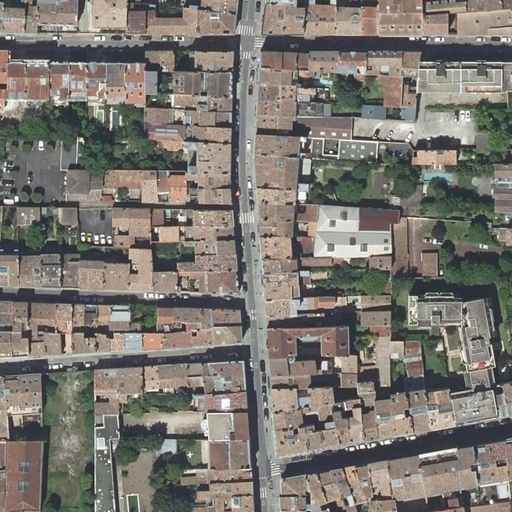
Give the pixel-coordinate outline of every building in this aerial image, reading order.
[(16,33),(24,33),(26,0),(22,0),(22,3),(22,8),(9,7),(10,3),(11,3),(12,2),(12,0),(4,0),(2,33),(16,33)] [(33,33),(37,33),(38,24),(38,10),(37,9),(37,0),(26,0),(24,33),(33,33)] [(57,24),(57,0),(37,0),(37,9),(38,10),(38,24),(57,24)] [(57,0),(57,24),(63,24),(77,25),(77,16),(77,0),(57,0)] [(126,27),(127,2),(127,0),(90,0),(91,2),(88,2),(88,10),(92,10),(92,12),(93,12),(93,26),(104,26),(107,26),(126,27)] [(237,0),(201,0),(201,6),(190,5),(189,8),(197,9),(236,13),(237,0)] [(328,34),(336,34),(336,5),(335,0),(330,0),(331,5),(315,4),(315,0),(306,0),(306,1),(305,7),(303,22),(303,34),(328,34)] [(336,5),(336,34),(350,34),(361,34),(361,6),(361,0),(335,0),(336,5)] [(361,0),(361,6),(361,34),(367,34),(377,34),(377,0),(361,0)] [(421,0),(377,0),(377,34),(404,34),(424,34),(422,15),(421,2),(421,0)] [(464,0),(446,0),(421,2),(422,15),(447,13),(458,12),(465,11),(464,0)] [(502,9),(500,0),(464,0),(465,11),(490,10),(502,9)] [(511,0),(500,0),(502,9),(511,8),(511,9),(511,0)] [(145,4),(140,3),(134,2),(127,2),(126,27),(126,33),(136,33),(145,33),(145,17),(153,17),(155,17),(155,7),(155,4),(153,4),(145,4)] [(263,34),(284,34),(285,4),(266,3),(263,26),(262,33),(263,34)] [(296,34),(303,34),(303,22),(305,7),(295,7),(296,4),(285,4),(284,34),(296,34)] [(189,8),(183,7),(183,17),(155,17),(153,17),(145,17),(145,33),(185,33),(197,33),(197,9),(189,8)] [(458,12),(458,34),(472,34),(490,34),(490,29),(511,27),(511,9),(511,8),(502,9),(490,10),(465,11),(458,12)] [(235,21),(236,13),(197,9),(197,33),(233,34),(234,33),(235,21)] [(437,34),(447,34),(447,13),(422,15),(424,34),(437,34)] [(139,50),(135,50),(135,61),(145,62),(145,50),(139,50)] [(151,50),(145,50),(145,62),(145,71),(151,71),(154,71),(153,68),(151,68),(151,65),(160,65),(160,51),(151,50)] [(166,51),(160,51),(160,65),(168,65),(168,68),(166,68),(166,71),(168,71),(174,72),(174,50),(166,51)] [(232,51),(189,51),(189,56),(196,56),(195,66),(189,66),(189,72),(233,72),(233,60),(233,52),(232,51)] [(309,70),(309,51),(309,53),(260,51),(259,61),(259,67),(258,67),(258,68),(297,70),(309,70)] [(320,51),(309,51),(309,70),(314,70),(337,72),(338,51),(320,51)] [(350,51),(338,51),(337,72),(345,73),(356,73),(355,76),(355,77),(358,79),(363,79),(366,77),(366,73),(365,73),(366,51),(350,51)] [(382,51),(366,51),(365,73),(366,73),(379,74),(380,69),(382,70),(386,70),(388,69),(388,75),(400,75),(401,51),(382,51)] [(404,51),(401,51),(400,75),(402,75),(417,76),(418,64),(418,61),(420,52),(404,51)] [(0,110),(3,111),(3,101),(6,101),(6,98),(25,98),(25,61),(8,61),(8,81),(8,88),(0,87),(0,110)] [(25,61),(25,98),(48,98),(48,95),(49,61),(25,61)] [(64,61),(49,61),(48,95),(53,95),(56,95),(60,95),(59,100),(68,100),(68,95),(69,61),(64,61)] [(74,61),(69,61),(68,95),(68,100),(87,99),(87,95),(87,92),(87,61),(74,61)] [(98,98),(106,97),(107,61),(101,61),(87,61),(87,92),(87,95),(89,95),(98,95),(98,98)] [(107,61),(106,97),(114,97),(115,95),(124,95),(126,95),(126,61),(112,61),(107,61)] [(126,95),(126,102),(137,102),(137,104),(137,105),(145,105),(145,93),(157,94),(157,71),(154,71),(151,71),(145,71),(145,62),(135,61),(131,61),(126,61),(126,95)] [(418,64),(417,76),(416,92),(507,92),(507,91),(511,90),(511,61),(418,61),(418,64)] [(297,70),(258,68),(258,83),(296,84),(296,75),(300,75),(301,75),(309,76),(310,75),(314,75),(314,70),(309,70),(297,70)] [(166,71),(163,71),(163,76),(175,76),(174,94),(232,97),(233,72),(189,72),(175,71),(174,72),(168,71),(166,71)] [(386,83),(385,106),(400,107),(401,84),(402,75),(400,75),(388,75),(379,74),(378,83),(386,83)] [(296,84),(258,83),(258,84),(257,100),(295,102),(305,102),(305,94),(313,94),(315,94),(315,88),(300,88),(296,87),(296,84)] [(401,84),(400,107),(406,107),(416,107),(416,93),(407,93),(408,84),(401,84)] [(231,112),(232,97),(174,94),(174,102),(188,103),(188,110),(231,112)] [(257,100),(257,115),(293,116),(295,116),(322,116),(323,103),(315,102),(313,102),(305,102),(295,102),(257,100)] [(363,105),(362,118),(385,119),(385,106),(363,105)] [(145,107),(145,123),(168,124),(168,109),(145,107)] [(416,107),(406,107),(406,121),(414,121),(416,107)] [(184,125),(231,128),(231,112),(188,110),(184,110),(184,121),(184,125)] [(257,115),(255,134),(292,136),(305,137),(324,138),(339,139),(351,140),(352,117),(322,116),(295,116),(293,116),(257,115)] [(145,139),(151,139),(231,143),(231,134),(231,128),(184,125),(179,125),(176,125),(168,124),(145,123),(145,139)] [(323,154),(324,138),(305,137),(292,136),(255,134),(254,153),(298,157),(304,157),(304,158),(309,159),(377,163),(378,141),(351,140),(339,139),(338,155),(323,154)] [(61,170),(68,170),(77,170),(77,149),(78,146),(78,138),(78,137),(62,137),(62,140),(61,170)] [(188,165),(188,172),(230,173),(230,155),(231,143),(151,139),(151,146),(166,147),(168,147),(169,150),(178,151),(180,147),(181,147),(188,148),(188,165)] [(88,170),(103,170),(104,170),(104,160),(90,159),(90,149),(77,149),(77,170),(88,170)] [(414,151),(411,163),(455,164),(454,150),(414,151)] [(254,160),(256,188),(306,191),(307,191),(307,187),(309,187),(310,187),(310,186),(311,186),(311,185),(311,184),(310,183),(309,183),(308,183),(308,179),(308,170),(309,159),(304,158),(304,157),(298,157),(254,153),(255,160),(254,160)] [(497,212),(511,212),(511,163),(497,164),(497,177),(497,187),(497,212)] [(115,170),(115,189),(143,188),(143,179),(143,170),(115,169),(115,170)] [(89,189),(102,189),(103,170),(88,170),(88,175),(79,175),(79,174),(76,174),(77,170),(68,170),(67,192),(89,193),(89,189)] [(103,170),(102,189),(115,189),(115,170),(104,170),(103,170)] [(146,170),(143,170),(143,179),(143,188),(143,202),(157,202),(156,176),(156,170),(150,170),(150,179),(146,179),(146,170)] [(156,176),(157,202),(170,202),(169,171),(166,170),(166,176),(156,176)] [(185,171),(169,171),(170,202),(180,202),(186,196),(186,179),(186,172),(185,171)] [(188,172),(186,172),(186,179),(195,179),(195,182),(198,182),(198,187),(231,188),(230,179),(230,173),(188,172)] [(402,184),(400,205),(420,207),(421,185),(402,184)] [(231,188),(198,187),(190,187),(190,195),(194,195),(196,203),(199,202),(232,203),(231,195),(231,188)] [(256,188),(257,201),(293,203),(306,204),(306,191),(256,188)] [(257,201),(259,219),(297,220),(310,221),(317,221),(318,204),(307,204),(307,212),(304,214),(293,213),(293,203),(257,201)] [(370,256),(391,256),(390,223),(398,223),(398,217),(399,210),(318,204),(317,221),(315,238),(314,257),(331,257),(370,256)] [(22,207),(17,207),(17,225),(40,224),(40,214),(40,207),(22,207)] [(59,207),(60,214),(60,224),(75,224),(78,224),(78,219),(77,207),(67,207),(59,207)] [(113,226),(114,247),(130,248),(131,248),(130,235),(118,235),(118,226),(130,226),(129,208),(112,208),(113,226)] [(130,235),(131,248),(134,248),(146,249),(146,244),(134,244),(133,236),(147,236),(148,249),(151,249),(151,241),(150,227),(149,209),(129,208),(130,226),(130,235)] [(149,209),(150,227),(164,227),(163,220),(163,209),(149,209)] [(187,226),(233,225),(233,217),(232,210),(186,209),(182,209),(183,216),(187,216),(187,226)] [(391,268),(391,278),(407,279),(407,217),(398,217),(398,223),(390,223),(391,256),(391,268)] [(259,219),(260,236),(290,235),(290,236),(297,236),(297,233),(292,233),(293,224),(297,224),(297,220),(259,219)] [(184,226),(185,241),(234,239),(234,229),(233,225),(187,226),(184,226)] [(151,241),(179,241),(179,226),(170,226),(164,227),(150,227),(151,241)] [(511,228),(507,228),(499,228),(499,241),(507,241),(507,245),(511,244),(511,228)] [(290,235),(260,236),(262,259),(292,258),(291,249),(302,248),(301,237),(297,236),(290,236),(290,235)] [(314,257),(315,238),(309,237),(301,237),(302,248),(291,249),(292,258),(314,257)] [(196,245),(196,255),(235,253),(235,246),(234,239),(185,241),(184,241),(181,241),(181,245),(184,245),(196,245)] [(80,250),(80,254),(80,257),(80,260),(80,288),(92,288),(104,288),(105,262),(105,261),(105,258),(105,247),(101,247),(101,257),(100,261),(84,260),(84,256),(86,257),(86,246),(80,245),(80,250)] [(130,248),(129,263),(128,290),(141,290),(152,290),(152,272),(152,256),(151,249),(148,249),(146,249),(134,248),(131,248),(130,248)] [(0,284),(8,285),(19,285),(18,257),(18,255),(18,251),(18,250),(15,250),(14,255),(3,254),(3,249),(0,249),(0,284)] [(18,257),(19,285),(31,286),(41,286),(41,256),(41,250),(30,251),(29,256),(24,256),(23,251),(18,251),(18,255),(18,257)] [(41,256),(41,286),(50,286),(61,287),(60,255),(60,254),(60,251),(58,252),(56,252),(56,254),(49,255),(49,256),(41,256)] [(235,253),(196,255),(196,262),(178,262),(178,263),(171,263),(171,271),(189,271),(206,270),(236,270),(236,261),(235,253)] [(60,255),(61,287),(71,287),(80,288),(80,260),(80,257),(80,254),(60,255)] [(421,254),(421,278),(437,278),(437,254),(421,254)] [(370,256),(370,269),(384,269),(391,268),(391,256),(370,256)] [(332,265),(331,257),(314,257),(292,258),(262,259),(262,268),(262,272),(297,271),(297,266),(332,265)] [(105,262),(104,288),(117,289),(128,290),(129,263),(105,262)] [(206,270),(189,271),(189,275),(189,277),(200,276),(200,292),(207,293),(238,294),(237,279),(236,270),(206,270)] [(263,283),(263,285),(298,285),(310,284),(309,278),(327,277),(327,270),(297,271),(262,272),(263,283)] [(152,272),(152,290),(164,291),(177,291),(177,275),(189,275),(189,271),(171,271),(152,272)] [(392,295),(392,281),(385,281),(383,281),(383,295),(391,295),(392,295)] [(264,295),(265,299),(309,297),(309,292),(299,293),(298,285),(263,285),(264,295)] [(362,311),(390,310),(391,295),(383,295),(360,296),(362,311)] [(486,418),(498,416),(492,386),(489,366),(495,365),(493,349),(492,343),(491,343),(490,336),(497,335),(494,320),(490,321),(488,308),(491,307),(489,297),(461,302),(461,295),(409,295),(409,323),(431,323),(431,335),(439,335),(439,323),(461,323),(463,325),(460,325),(463,347),(464,353),(467,369),(466,369),(469,390),(450,393),(454,424),(486,418)] [(265,310),(266,316),(296,313),(296,307),(341,305),(341,296),(309,297),(265,299),(265,310)] [(13,331),(13,302),(0,301),(0,330),(10,331),(13,331)] [(27,321),(27,302),(19,302),(13,302),(13,331),(22,331),(26,331),(26,327),(21,327),(21,321),(27,321)] [(57,332),(57,303),(38,302),(27,302),(27,321),(27,331),(37,331),(37,323),(48,324),(48,332),(57,332)] [(72,332),(71,304),(60,303),(57,303),(57,332),(61,332),(66,332),(67,354),(73,353),(72,332)] [(85,332),(84,304),(77,304),(71,304),(72,332),(83,332),(85,332)] [(97,332),(98,305),(86,304),(84,304),(85,332),(95,332),(97,332)] [(109,333),(111,332),(112,305),(102,305),(98,305),(97,332),(106,332),(109,333)] [(135,311),(135,306),(130,306),(120,306),(112,305),(111,332),(123,332),(129,332),(140,333),(141,323),(137,323),(138,311),(135,311)] [(162,333),(173,332),(173,321),(174,321),(174,307),(166,307),(158,307),(158,324),(157,333),(162,333)] [(201,321),(201,308),(186,308),(174,307),(174,321),(173,321),(173,332),(188,331),(186,322),(201,321)] [(214,328),(214,327),(212,309),(205,309),(201,308),(201,321),(186,322),(188,331),(191,330),(214,328)] [(214,327),(241,325),(240,318),(239,310),(212,309),(214,327)] [(361,311),(362,325),(370,325),(390,324),(390,310),(362,311),(361,311)] [(266,316),(267,328),(283,327),(307,326),(308,321),(323,320),(323,322),(340,321),(340,312),(308,313),(296,313),(266,316)] [(376,336),(379,336),(391,336),(390,324),(370,325),(371,336),(376,336)] [(241,333),(241,325),(214,327),(214,328),(216,344),(242,342),(241,333)] [(307,326),(283,327),(267,328),(269,353),(269,358),(286,356),(287,355),(288,354),(291,353),(294,353),(296,353),(321,354),(338,354),(341,354),(349,355),(356,355),(356,349),(348,348),(348,325),(307,326)] [(205,344),(216,344),(214,328),(191,330),(192,345),(205,344)] [(11,357),(10,331),(0,330),(0,358),(4,358),(11,357)] [(192,345),(191,330),(188,331),(173,332),(162,333),(162,347),(177,346),(192,345)] [(29,356),(27,331),(26,331),(22,331),(13,331),(10,331),(11,357),(18,357),(29,356)] [(37,356),(45,355),(44,332),(37,331),(27,331),(29,356),(37,356)] [(61,332),(57,332),(48,332),(44,332),(45,355),(62,354),(61,332)] [(96,352),(95,336),(83,337),(83,332),(72,332),(73,353),(86,352),(96,352)] [(110,350),(109,333),(106,332),(97,332),(95,332),(95,336),(96,352),(105,351),(110,350)] [(124,350),(123,332),(111,332),(109,333),(110,350),(119,350),(124,350)] [(143,348),(143,333),(140,333),(129,332),(123,332),(124,350),(133,349),(143,348)] [(162,347),(162,333),(157,333),(146,333),(143,333),(143,348),(152,348),(162,347)] [(358,383),(358,386),(358,393),(371,391),(372,401),(374,401),(377,438),(385,436),(393,435),(392,402),(391,402),(391,398),(390,393),(391,357),(390,341),(391,336),(379,336),(376,336),(376,366),(357,366),(357,368),(357,373),(358,383)] [(403,340),(390,341),(391,357),(401,356),(401,359),(403,359),(403,358),(403,340)] [(421,354),(420,340),(403,340),(403,358),(421,354)] [(270,369),(270,375),(309,372),(340,373),(341,373),(357,373),(357,368),(356,355),(349,355),(341,354),(338,354),(338,358),(341,358),(341,370),(338,370),(338,368),(332,368),(332,362),(330,360),(315,359),(294,359),(294,353),(291,353),(288,354),(287,355),(286,356),(269,358),(270,369)] [(211,394),(245,390),(244,375),(243,360),(201,363),(204,385),(206,393),(212,393),(211,394)] [(421,430),(432,428),(425,391),(424,387),(419,388),(417,378),(423,377),(422,361),(406,364),(409,378),(404,379),(405,391),(412,431),(421,430)] [(204,385),(201,363),(193,363),(187,364),(188,386),(188,393),(190,393),(194,393),(194,386),(204,385)] [(188,386),(187,364),(177,364),(172,365),(173,387),(174,393),(181,393),(181,386),(188,386)] [(173,387),(172,365),(165,365),(157,366),(158,388),(164,388),(164,393),(174,393),(173,387)] [(158,388),(157,366),(149,366),(142,367),(142,392),(142,394),(146,394),(146,389),(158,388)] [(128,368),(118,368),(118,393),(119,401),(119,409),(123,409),(123,401),(127,401),(127,393),(142,392),(142,367),(128,368)] [(102,369),(95,370),(95,413),(103,413),(117,413),(119,413),(119,409),(119,401),(118,393),(118,368),(102,369)] [(271,384),(271,388),(297,388),(308,387),(310,387),(309,382),(330,382),(329,376),(341,376),(341,387),(358,386),(358,383),(357,373),(341,373),(340,373),(309,372),(270,375),(271,384)] [(33,408),(42,407),(41,401),(41,373),(26,374),(19,375),(21,398),(21,400),(20,401),(21,402),(21,408),(29,408),(29,402),(33,401),(33,408)] [(21,398),(19,375),(9,375),(4,376),(6,399),(14,398),(14,399),(14,400),(14,401),(15,401),(15,402),(16,402),(16,403),(17,403),(18,403),(19,402),(20,402),(20,401),(21,400),(21,398)] [(511,413),(511,388),(511,381),(492,386),(498,416),(507,414),(511,413)] [(443,426),(454,424),(450,393),(449,386),(425,391),(432,428),(443,426)] [(271,388),(273,411),(330,403),(334,402),(332,387),(310,387),(308,387),(309,396),(298,397),(297,388),(271,388)] [(194,411),(246,410),(246,400),(245,390),(211,394),(212,393),(206,393),(194,393),(190,393),(190,397),(194,397),(194,411)] [(371,391),(358,393),(359,398),(363,440),(369,439),(377,438),(374,401),(372,401),(371,391)] [(402,433),(412,431),(405,391),(390,393),(391,398),(391,402),(392,402),(393,435),(402,433)] [(363,440),(359,398),(344,400),(346,408),(352,407),(353,415),(347,416),(351,442),(357,441),(363,440)] [(334,421),(339,444),(345,443),(351,442),(347,416),(341,417),(340,409),(346,408),(344,400),(334,402),(330,403),(334,421)] [(305,425),(318,423),(334,421),(330,403),(273,411),(274,423),(274,430),(305,425)] [(0,440),(7,441),(9,441),(8,426),(7,415),(7,408),(0,408),(0,440)] [(246,410),(206,411),(209,439),(214,439),(249,438),(248,435),(245,434),(244,429),(248,427),(247,414),(247,410),(246,410)] [(115,511),(110,454),(118,454),(121,454),(120,439),(119,430),(117,413),(103,413),(95,413),(95,427),(95,511),(115,511)] [(318,423),(323,447),(331,446),(339,444),(334,421),(318,423)] [(315,448),(323,447),(318,423),(305,425),(307,450),(315,448)] [(293,453),(307,450),(305,425),(274,430),(275,443),(276,455),(277,455),(293,453)] [(209,468),(250,467),(249,451),(249,438),(214,439),(209,439),(208,439),(209,468)] [(160,453),(166,453),(177,453),(176,439),(160,439),(160,440),(160,453)] [(497,440),(488,442),(492,482),(499,480),(500,486),(509,485),(508,479),(504,439),(497,440)] [(22,511),(22,509),(24,509),(40,509),(43,440),(23,441),(9,441),(7,441),(6,469),(0,470),(0,511),(22,511)] [(478,443),(472,444),(474,462),(475,467),(476,484),(492,482),(488,442),(478,443)] [(460,447),(456,447),(460,487),(476,484),(475,467),(474,462),(472,444),(460,447)] [(439,450),(419,454),(425,494),(436,492),(442,491),(445,509),(428,511),(425,511),(511,511),(511,501),(494,504),(491,504),(479,506),(463,508),(462,503),(460,489),(460,487),(456,447),(439,450)] [(377,501),(376,511),(394,511),(392,499),(425,494),(419,454),(400,457),(387,460),(392,498),(382,499),(377,499),(377,501)] [(374,462),(368,463),(372,492),(375,491),(374,485),(380,485),(382,499),(392,498),(387,460),(374,462)] [(358,465),(354,466),(366,497),(372,496),(372,492),(368,463),(358,465)] [(351,492),(354,503),(367,499),(366,497),(354,466),(347,467),(341,468),(351,492)] [(251,467),(250,467),(209,468),(209,476),(196,477),(196,476),(181,477),(182,485),(201,483),(210,483),(252,481),(251,472),(251,467)] [(347,511),(357,511),(354,503),(351,492),(341,468),(336,469),(330,470),(335,483),(338,483),(342,496),(347,495),(349,503),(350,505),(346,506),(347,511)] [(324,471),(318,472),(326,501),(334,499),(336,506),(337,510),(341,509),(342,511),(344,511),(347,511),(346,506),(345,505),(342,496),(338,483),(335,483),(330,470),(324,471)] [(317,511),(330,511),(329,509),(324,510),(323,505),(327,504),(326,501),(318,472),(311,473),(305,474),(310,490),(311,491),(311,494),(311,504),(311,508),(311,511),(317,511)] [(281,491),(282,495),(282,496),(305,494),(311,494),(311,491),(310,490),(305,474),(282,478),(281,478),(281,479),(281,491)] [(252,486),(252,481),(210,483),(201,483),(201,490),(198,490),(198,493),(192,493),(192,497),(198,497),(216,496),(253,495),(252,486)] [(442,491),(436,492),(439,509),(445,509),(442,491)] [(280,505),(280,508),(311,508),(311,504),(306,504),(305,494),(282,496),(282,495),(279,495),(280,505)] [(253,502),(253,495),(216,496),(216,506),(191,507),(190,511),(249,511),(254,511),(253,502)] [(334,499),(326,501),(327,504),(329,509),(336,506),(334,499)]
